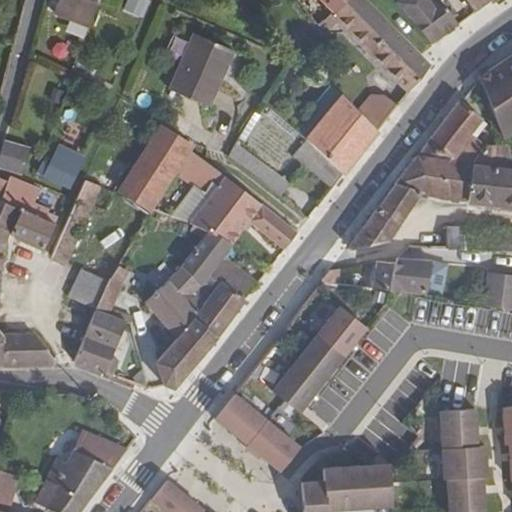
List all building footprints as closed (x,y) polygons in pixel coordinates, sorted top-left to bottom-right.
[(59,0),(54,13),(89,27),(98,0),(59,0)] [(150,0),(131,0),(132,0),(147,8),(150,0)] [(321,0),(332,11),(343,0),(321,0)] [(341,20),(408,90),(430,64),(418,51),(365,0),(343,0),(332,11),(341,20)] [(426,0),(398,0),(396,2),(414,26),(417,25),(430,43),(456,23),(438,0),(431,0),(428,2),(426,0)] [(465,0),(473,11),(489,0),(465,0)] [(332,28),(341,20),(332,11),(324,20),(332,28)] [(232,50),(195,35),(171,89),(209,105),(232,50)] [(478,80),(497,125),(511,114),(511,46),(490,64),(478,80)] [(64,92),(54,88),(50,101),(59,104),(64,92)] [(315,119),(302,136),(320,152),(343,171),(395,106),(386,98),(371,97),(358,111),(340,94),(332,88),(309,114),(315,119)] [(418,155),(472,163),(511,169),(511,159),(506,146),(486,145),(476,138),(471,134),(483,120),(460,102),(418,155)] [(511,114),(497,125),(500,129),(511,120),(511,114)] [(471,134),(476,138),(487,124),(483,120),(471,134)] [(191,151),(193,148),(160,126),(119,189),(152,212),(154,210),(191,151)] [(72,183),(74,178),(82,158),(85,153),(61,141),(58,147),(49,165),(45,173),(72,183)] [(3,143),(0,152),(0,155),(25,166),(29,151),(3,143)] [(343,171),(320,152),(307,165),(331,187),(343,171)] [(0,155),(0,167),(22,174),(25,166),(0,155)] [(466,201),(472,163),(418,155),(395,184),(421,194),(453,199),(466,201)] [(511,169),(472,163),(466,201),(511,205),(511,169)] [(0,180),(0,200),(21,211),(10,236),(42,251),(54,224),(44,218),(47,211),(33,205),(40,188),(9,179),(7,184),(0,180)] [(296,233),(263,205),(226,179),(193,223),(206,233),(214,237),(217,234),(232,245),(233,244),(250,222),(283,250),(296,233)] [(95,204),(102,187),(84,180),(52,256),(68,263),(95,204)] [(390,239),(421,194),(395,184),(350,243),(353,246),(390,239)] [(21,211),(0,200),(0,270),(1,271),(9,238),(10,236),(21,211)] [(190,233),(203,239),(206,233),(193,223),(190,233)] [(432,250),(463,249),(463,226),(432,227),(432,250)] [(511,228),(463,226),(463,249),(511,251),(511,228)] [(206,233),(203,239),(181,266),(209,294),(220,281),(230,288),(238,277),(219,263),(224,256),(232,245),(217,234),(214,237),(206,233)] [(256,280),(224,256),(219,263),(238,277),(230,288),(243,298),(256,280)] [(372,288),(425,294),(430,264),(430,263),(397,260),(397,265),(376,263),(372,288)] [(445,266),(430,264),(425,294),(440,298),(445,266)] [(130,273),(118,266),(109,281),(103,297),(97,310),(109,316),(119,292),(130,273)] [(195,311),(209,294),(181,266),(168,283),(146,304),(177,338),(193,318),(197,314),(195,311)] [(338,285),(338,269),(332,267),(322,281),(329,284),(338,285)] [(109,281),(80,268),(73,283),(103,297),(109,281)] [(511,278),(487,275),(483,306),(511,310),(511,278)] [(193,318),(217,338),(246,301),(243,298),(230,288),(220,281),(209,294),(195,311),(197,314),(193,318)] [(103,297),(73,283),(67,296),(97,310),(103,297)] [(318,334),(345,356),(368,328),(340,305),(318,334)] [(103,373),(105,370),(126,322),(109,316),(97,310),(75,362),(78,364),(103,373)] [(193,318),(177,338),(156,362),(163,384),(172,389),(217,338),(193,318)] [(295,362),(323,384),(345,356),(318,334),(295,362)] [(2,365),(53,365),(53,358),(34,335),(2,336),(2,365)] [(295,362),(273,390),(301,413),(323,384),(295,362)] [(233,395),(215,418),(248,445),(268,421),(233,395)] [(479,446),(476,409),(441,411),(443,448),(479,446)] [(268,421),(248,445),(282,472),(301,447),(268,421)] [(35,503),(53,511),(79,511),(125,452),(93,437),(84,456),(75,451),(67,464),(59,459),(35,503)] [(488,477),(486,446),(479,446),(443,448),(445,479),(448,479),(484,477),(488,477)] [(375,511),(375,507),(393,506),(391,464),(325,468),(326,481),(302,482),(304,511),(327,511),(328,510),(361,508),(361,511),(375,511)] [(486,511),(484,477),(448,479),(449,511),(486,511)] [(168,479),(153,499),(168,511),(205,511),(206,510),(168,479)] [(14,489),(0,484),(0,505),(8,508),(14,489)]
